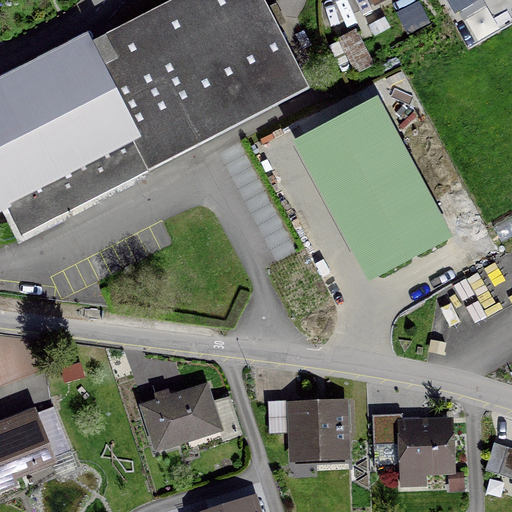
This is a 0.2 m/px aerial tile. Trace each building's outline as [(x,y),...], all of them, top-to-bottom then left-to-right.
[(0,205),(4,203),(22,237),(310,89),(263,0),(174,0),(0,88),(0,205)] [(451,0),(464,20),(486,8),(481,0),(451,0)] [(357,71),(370,64),(355,33),(342,40),(357,71)] [(307,140),(379,273),(446,237),(375,104),(307,140)] [(0,384),(46,367),(50,341),(0,335),(0,384)] [(79,365),(62,369),(65,381),(83,376),(79,365)] [(143,407),(156,450),(220,429),(223,438),(239,433),(228,399),(212,404),(206,386),(143,407)] [(285,402),(270,403),(271,433),(286,432),(285,402)] [(310,451),(311,457),(345,455),(343,405),(293,407),(295,452),(310,451)] [(33,415),(0,427),(0,446),(4,457),(3,457),(10,477),(70,453),(53,408),(33,415)] [(374,445),(404,444),(405,473),(402,473),(402,487),(425,486),(424,470),(451,469),(449,424),(403,426),(403,414),(373,416),(374,445)] [(485,470),(511,478),(511,448),(494,443),(485,470)] [(4,457),(0,446),(0,486),(13,482),(10,477),(3,457),(4,457)] [(254,511),(251,501),(219,511),(254,511)]
